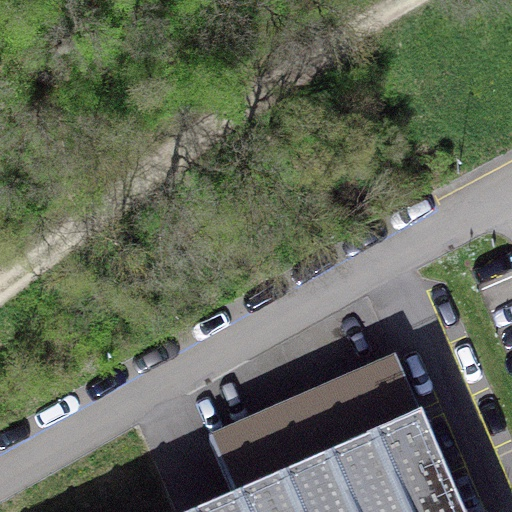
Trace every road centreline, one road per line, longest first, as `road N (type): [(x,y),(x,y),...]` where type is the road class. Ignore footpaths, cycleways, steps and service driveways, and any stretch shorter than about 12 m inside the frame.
road 1 (residential): [(511,206),(0,486)]
road 2 (track): [(440,0),(0,305)]
